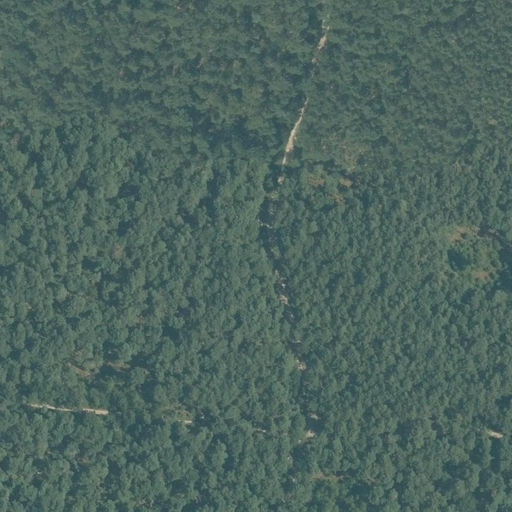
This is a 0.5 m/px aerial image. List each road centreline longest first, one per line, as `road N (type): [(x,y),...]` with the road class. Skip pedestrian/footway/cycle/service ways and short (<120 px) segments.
road 1 (track): [(324,0),(273,191),(271,230),(309,435)]
road 2 (track): [(309,435),(0,397)]
